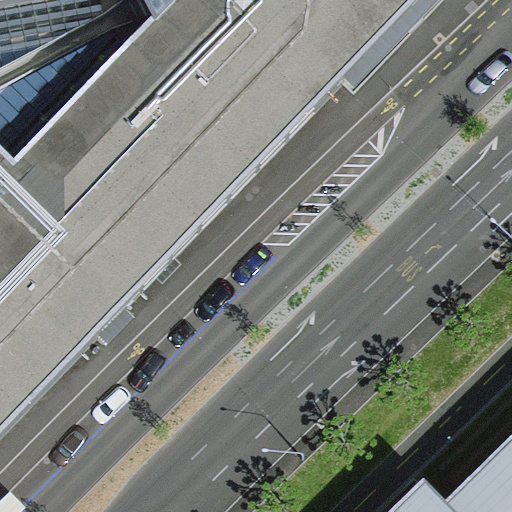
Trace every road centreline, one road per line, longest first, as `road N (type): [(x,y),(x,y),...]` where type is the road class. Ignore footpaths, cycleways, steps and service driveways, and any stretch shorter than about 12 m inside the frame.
road 1 (secondary): [(511,33),(38,511)]
road 2 (secondary): [(128,511),(341,344),(511,180)]
